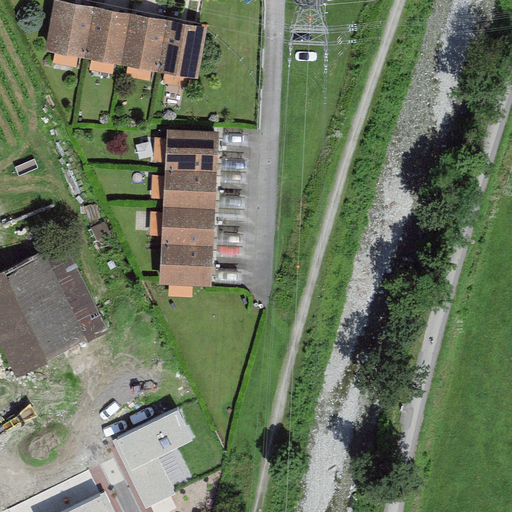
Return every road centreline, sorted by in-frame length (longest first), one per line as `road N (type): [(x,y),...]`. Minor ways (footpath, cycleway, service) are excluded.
road 1 (unclassified): [(511,75),(443,299),(391,511)]
road 2 (residential): [(274,0),(259,298)]
